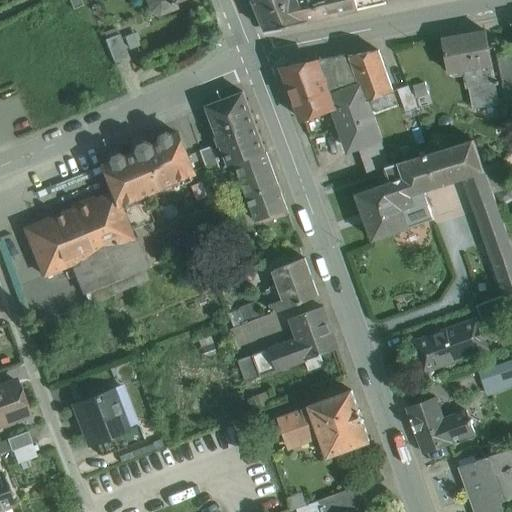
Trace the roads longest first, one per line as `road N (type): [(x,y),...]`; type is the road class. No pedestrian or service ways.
road 1 (tertiary): [(252,55),(422,511)]
road 2 (tertiary): [(0,167),(252,55)]
road 3 (tertiary): [(252,55),(511,0)]
road 4 (residential): [(0,277),(84,511)]
road 5 (residential): [(96,511),(240,459)]
